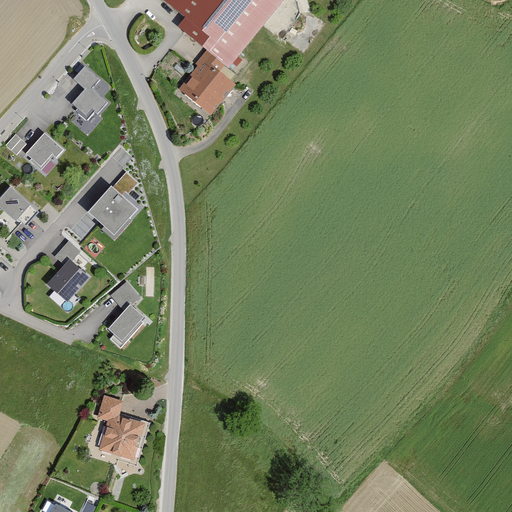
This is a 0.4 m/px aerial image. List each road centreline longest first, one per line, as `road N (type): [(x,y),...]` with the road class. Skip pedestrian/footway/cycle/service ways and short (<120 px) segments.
road 1 (residential): [(108,21),(153,109),(176,192),(166,511)]
road 2 (residential): [(0,133),(80,39),(108,21)]
